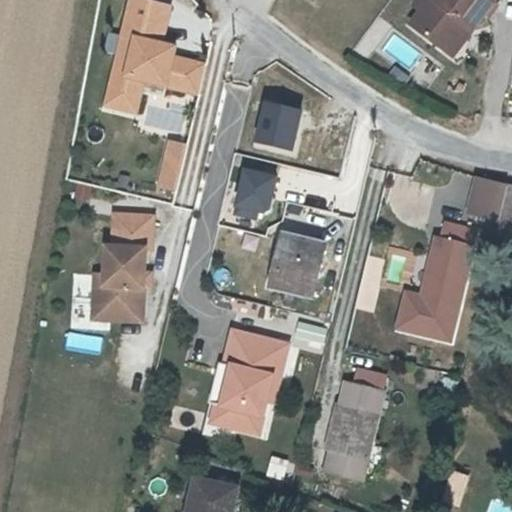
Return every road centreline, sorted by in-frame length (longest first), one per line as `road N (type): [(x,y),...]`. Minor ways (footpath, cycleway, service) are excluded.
road 1 (unclassified): [(511,163),(394,121),(298,63),(231,0)]
road 2 (unknown): [(255,23),(195,281),(206,313)]
